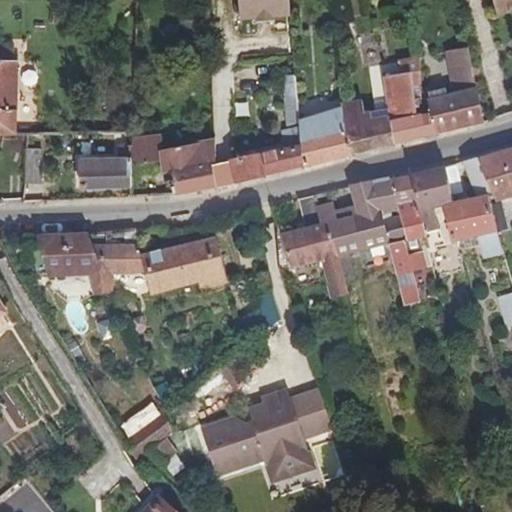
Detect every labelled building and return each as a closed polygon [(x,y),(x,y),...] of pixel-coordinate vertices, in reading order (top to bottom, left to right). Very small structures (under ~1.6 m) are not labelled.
[(289,0),(236,0),(237,21),(290,18),(289,0)] [(511,0),(495,0),(499,14),(511,10),(511,0)] [(0,135),(18,135),(18,62),(14,62),(14,46),(0,45),(0,135)] [(484,122),(469,48),(445,52),(452,94),(429,100),(432,115),(436,134),(484,122)] [(426,79),(422,56),(398,61),(398,64),(382,67),(384,78),(404,75),(405,82),(426,79)] [(384,78),(382,67),(367,69),(370,88),(385,86),(384,78)] [(285,148),(234,159),(230,148),(215,151),(216,162),(211,163),(216,187),(304,167),(300,120),(296,75),(282,76),(287,129),(281,131),(285,148)] [(405,82),(404,75),(384,78),(385,86),(389,116),(390,124),(410,120),(405,82)] [(390,124),(366,129),(364,114),(361,100),(345,103),(346,111),(351,155),(393,145),(390,124)] [(351,155),(346,111),(300,120),(304,167),(351,155)] [(389,116),(371,119),(370,112),(364,114),(366,129),(390,124),(389,116)] [(410,120),(390,124),(393,145),(436,134),(432,115),(410,120)] [(45,135),(29,135),(28,150),(44,150),(45,135)] [(161,136),(134,140),(133,160),(132,167),(162,163),(163,175),(173,172),(177,195),(216,187),(211,163),(216,162),(215,151),(215,140),(163,151),(161,136)] [(511,149),(479,160),(481,167),(493,195),(496,201),(511,196),(511,149)] [(44,150),(28,150),(26,186),(42,186),(44,150)] [(478,158),(463,162),(477,198),(465,201),(456,164),(444,168),(453,203),(443,205),(443,206),(452,243),(478,237),(483,259),(502,255),(497,232),(488,196),(493,195),(481,167),(479,160),(478,158)] [(133,160),(81,161),(82,189),(131,187),(132,167),(133,160)] [(444,168),(411,175),(425,234),(439,231),(434,209),(434,208),(443,206),(443,205),(453,203),(444,168)] [(425,234),(411,175),(391,179),(406,241),(426,237),(425,234)] [(406,241),(391,179),(351,188),(357,205),(336,212),(333,203),(317,207),(322,225),(331,259),(337,258),(389,244),(406,241)] [(331,259),(322,225),(282,234),(291,269),(322,262),(329,287),(344,283),(337,258),(331,259)] [(215,239),(143,256),(136,231),(92,234),(108,273),(147,272),(153,295),(200,281),(202,290),(226,283),(215,239)] [(108,273),(92,234),(37,237),(40,247),(27,247),(34,271),(47,271),(49,276),(89,274),(108,273)] [(406,241),(389,244),(406,307),(421,303),(406,241)] [(110,291),(108,273),(89,274),(94,295),(110,291)] [(511,293),(499,297),(509,336),(511,335),(511,293)] [(304,434),(332,424),(319,385),(291,394),(288,386),(262,395),(264,400),(268,412),(253,417),(248,419),(236,413),(201,425),(217,471),(266,454),(273,476),(314,462),(304,434)] [(264,400),(249,406),(253,417),(268,412),(264,400)] [(169,422),(166,412),(125,442),(130,450),(169,422)] [(173,434),(169,422),(130,450),(136,461),(173,434)] [(314,462),(273,476),(279,492),(319,478),(314,462)] [(177,511),(159,495),(144,511),(177,511)]
